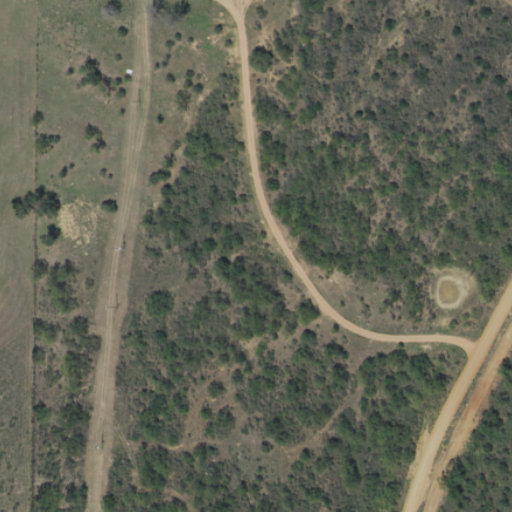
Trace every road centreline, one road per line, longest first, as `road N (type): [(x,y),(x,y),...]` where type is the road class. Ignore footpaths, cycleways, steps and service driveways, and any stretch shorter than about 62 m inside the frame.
road 1 (residential): [(484,361),(356,341),(259,210),(245,0)]
road 2 (residential): [(418,511),(511,307)]
